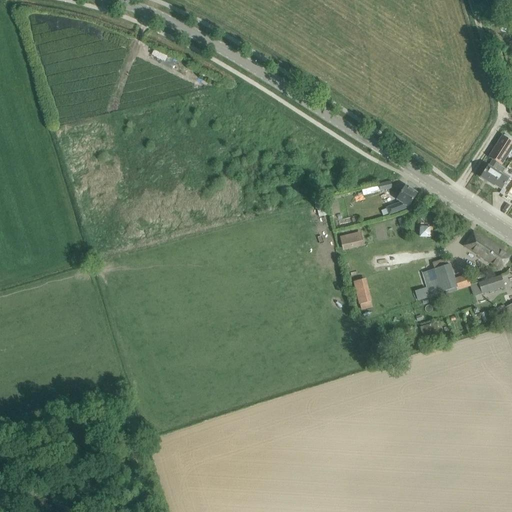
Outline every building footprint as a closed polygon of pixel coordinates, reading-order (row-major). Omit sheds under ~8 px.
[(86,26),(84,34),(124,46),(126,38),(86,26)] [(154,48),(151,56),(172,63),(175,56),(154,48)] [(492,161),(499,165),(500,164),(502,166),(511,149),(511,141),(502,135),(487,157),(492,161)] [(492,161),(488,166),(480,178),(494,187),(494,186),(501,190),(505,184),(506,185),(510,178),(503,173),(505,169),(499,165),(492,161)] [(380,191),(392,188),(391,181),(378,184),(380,191)] [(386,208),(389,215),(409,207),(417,193),(406,186),(397,200),(401,202),(386,208)] [(420,226),(420,237),(433,237),(433,225),(420,226)] [(340,237),(343,250),(364,246),(361,232),(340,237)] [(464,246),(501,270),(510,256),(473,232),(464,246)] [(444,260),(433,263),(434,269),(446,266),(444,260)] [(434,269),(422,273),(426,289),(429,296),(445,291),(456,288),(457,290),(466,288),(462,276),(454,278),(450,265),(446,266),(434,269)] [(477,280),(484,278),(483,272),(476,274),(476,275),(472,276),(473,280),(477,279),(477,280)] [(478,283),(482,294),(504,286),(501,275),(478,283)] [(353,282),(359,304),(371,301),(366,279),(353,282)] [(490,310),(487,311),(490,321),(499,317),(497,313),(496,308),(495,308),(490,310)] [(420,327),(423,339),(440,333),(436,322),(420,327)]
